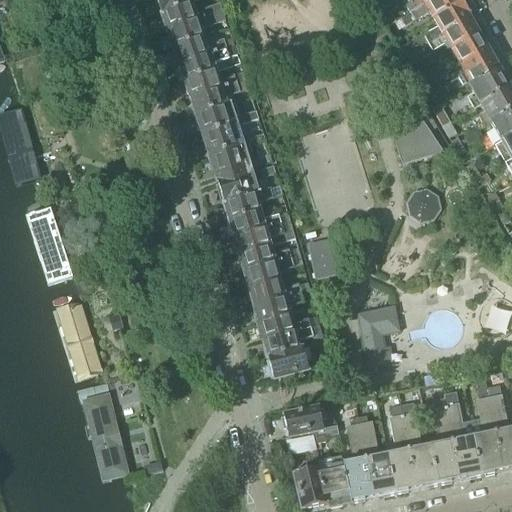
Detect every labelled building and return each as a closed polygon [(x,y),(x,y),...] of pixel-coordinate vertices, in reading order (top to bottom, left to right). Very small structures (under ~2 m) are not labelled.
[(158,9),(161,18),(191,8),(194,7),(191,0),(152,0),(156,10),(158,9)] [(428,15),(433,23),(463,6),(459,0),(438,0),(410,16),(399,22),(400,23),(404,29),(414,23),(428,15)] [(406,9),(410,16),(438,0),(419,0),(420,1),(406,9)] [(400,51),(406,60),(470,23),(467,18),(469,16),(463,6),(433,23),(438,31),(424,39),(423,37),(400,51)] [(165,29),(167,35),(222,16),(219,8),(194,16),(191,8),(161,18),(161,19),(159,19),(163,29),(165,29)] [(167,41),(171,52),(203,41),(200,32),(224,24),(222,16),(167,35),(169,41),(167,41)] [(446,46),(451,54),(481,37),(475,27),(473,28),(470,23),(406,60),(410,68),(432,55),(432,54),(446,46)] [(434,84),(445,78),(487,53),(484,48),(486,47),(481,37),(451,54),(455,62),(426,79),(431,87),(434,84)] [(177,62),(179,68),(234,50),(231,42),(206,50),(203,41),(171,52),(174,62),(177,62)] [(179,75),(183,86),(214,75),(211,67),(237,59),(234,50),(179,68),(181,74),(179,75)] [(469,85),(471,89),(499,73),(496,69),(498,67),(493,58),(491,59),(487,53),(445,78),(450,85),(457,81),(461,90),(469,85)] [(467,101),(473,112),(509,92),(509,91),(510,88),(506,82),(503,81),(499,73),(471,89),(469,90),(473,97),(467,101)] [(217,85),(214,75),(183,86),(186,97),(188,96),(190,102),(245,84),(243,76),(242,76),(233,79),(217,85)] [(196,118),(196,119),(226,109),(223,101),(240,95),(240,96),(248,94),(245,84),(190,102),(192,108),(190,109),(194,119),(196,118)] [(434,84),(431,87),(424,91),(427,98),(438,91),(434,84)] [(477,119),(484,130),(511,114),(511,96),(509,92),(473,112),(474,113),(480,109),(483,115),(477,119)] [(432,113),(442,130),(450,126),(439,107),(432,111),(432,113)] [(200,131),(203,140),(237,129),(237,130),(258,123),(256,113),(234,120),(235,118),(233,112),(231,110),(230,108),(226,109),(196,119),(197,121),(195,122),(198,132),(200,131)] [(386,119),(402,169),(443,156),(413,110),(386,119)] [(488,137),(495,150),(511,139),(511,114),(484,130),(484,131),(490,127),(494,133),(488,137)] [(450,126),(442,130),(448,142),(456,137),(450,126)] [(206,151),(210,161),(243,150),(241,141),(241,139),(239,133),(237,131),(237,130),(237,129),(203,140),(203,141),(201,142),(204,152),(206,151)] [(11,137),(23,177),(28,180),(33,178),(36,173),(24,133),(19,130),(13,132),(11,137)] [(464,142),(468,148),(482,140),(478,134),(464,142)] [(511,139),(495,150),(505,167),(511,162),(511,139)] [(457,140),(450,144),(452,149),(459,145),(457,140)] [(459,145),(452,149),(458,159),(465,154),(459,145)] [(213,172),(216,183),(231,178),(232,183),(252,177),(247,163),(248,160),(246,154),(244,152),(243,150),(210,161),(210,162),(208,163),(211,173),(213,172)] [(262,161),(264,168),(272,166),(270,159),(269,158),(262,161)] [(462,173),(470,186),(480,180),(472,167),(462,173)] [(273,170),(260,173),(263,181),(275,177),(273,170)] [(223,206),(224,207),(258,196),(255,188),(252,177),(232,183),(231,178),(216,183),(220,195),(218,196),(221,206),(223,206)] [(483,194),(487,201),(495,196),(487,183),(479,188),(481,190),(480,192),(481,195),(483,194)] [(223,214),(227,225),(255,216),(260,215),(257,206),(273,202),(273,201),(281,199),(279,190),(258,196),(224,207),(225,213),(223,214)] [(426,192),(413,195),(406,207),(409,219),(420,227),(433,224),(440,213),(437,200),(426,192)] [(495,196),(487,201),(495,214),(502,209),(495,196)] [(232,235),(234,241),(255,235),(290,225),(287,218),(279,220),(278,220),(262,224),(260,215),(255,216),(227,225),(230,236),(232,235)] [(497,219),(503,229),(510,225),(504,215),(497,219)] [(37,225),(50,265),(55,268),(61,266),(63,261),(51,221),(46,218),(40,220),(37,225)] [(233,248),(236,259),(255,253),(270,249),(267,240),(283,236),(285,244),(294,242),(292,233),(290,225),(255,235),(234,241),(236,248),(233,248)] [(310,251),(316,282),(344,276),(337,245),(310,251)] [(242,269),(244,275),(300,261),(298,252),(289,255),(289,254),(272,259),(270,249),(255,253),(236,259),(239,270),(242,269)] [(243,283),(246,294),(280,285),(277,275),(293,271),(302,268),(300,261),(244,275),(246,282),(243,283)] [(252,304),(254,311),(309,295),(307,287),(299,289),(282,294),(280,285),(246,294),(249,304),(252,304)] [(253,317),(256,328),(290,318),(287,309),(303,305),(311,303),(309,295),(254,311),(255,316),(253,317)] [(62,305),(74,346),(79,348),(85,347),(88,342),(75,301),(70,299),(65,300),(62,305)] [(505,334),(511,314),(493,307),(485,328),(505,334)] [(377,338),(386,337),(398,334),(393,311),(358,318),(369,373),(392,368),(388,350),(380,351),(377,338)] [(261,338),(263,345),(319,329),(317,322),(308,324),(308,323),(292,328),(290,318),(256,328),(259,338),(261,338)] [(262,351),(265,362),(302,351),(302,350),(299,351),(297,344),(312,340),(314,347),(323,345),(319,329),(263,345),(265,351),(262,351)] [(302,351),(265,362),(268,361),(268,364),(266,365),(269,375),(271,374),(273,383),(308,374),(302,351)] [(317,362),(319,371),(334,368),(331,358),(317,362)] [(435,372),(415,376),(417,386),(437,382),(435,372)] [(470,427),(473,442),(481,480),(494,477),(494,475),(502,474),(485,390),(484,386),(475,388),(478,404),(476,404),(480,425),(470,427)] [(499,388),(485,390),(502,474),(511,472),(511,474),(511,473),(511,434),(508,435),(501,399),(499,388)] [(444,405),(459,482),(468,481),(469,483),(481,480),(473,442),(465,444),(456,396),(443,398),(444,405)] [(439,449),(431,451),(438,489),(451,486),(451,484),(459,482),(444,405),(435,406),(437,412),(433,413),(439,449)] [(92,413),(103,453),(108,456),(114,455),(117,450),(106,409),(101,406),(95,408),(92,413)] [(400,409),(400,411),(416,491),(425,489),(426,492),(438,489),(431,451),(429,440),(419,442),(413,414),(411,414),(410,407),(400,409)] [(318,411),(283,419),(282,419),(283,421),(281,421),(283,432),(285,431),(288,441),(315,435),(317,442),(338,438),(336,429),(322,432),(321,424),(323,421),(321,415),(318,413),(318,411)] [(397,458),(387,460),(395,498),(408,495),(407,493),(416,491),(400,411),(392,413),(393,421),(389,422),(397,458)] [(366,421),(358,422),(373,500),(381,498),(382,501),(395,498),(387,460),(378,462),(371,426),(367,427),(366,421)] [(353,467),(344,469),(351,507),(365,504),(364,502),(373,500),(358,422),(349,424),(350,430),(347,431),(353,467)] [(286,445),(289,458),(315,453),(312,440),(286,445)] [(343,469),(320,474),(327,509),(329,508),(329,511),(351,507),(344,469),(343,469)] [(327,509),(320,474),(294,479),(301,511),(317,511),(327,509)]
